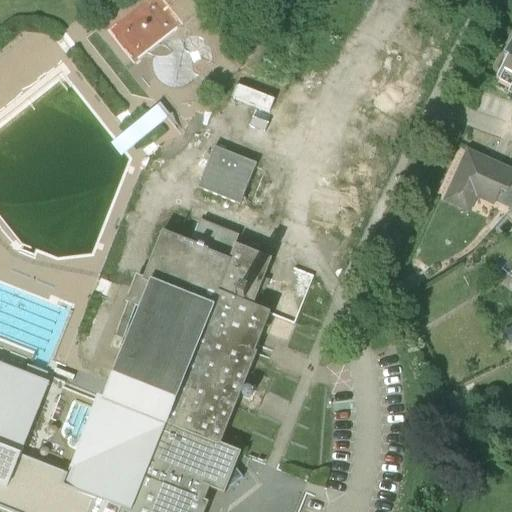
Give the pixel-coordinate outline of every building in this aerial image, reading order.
[(511,43),(504,58),(508,60),(496,81),(511,89),(507,96),(511,98),(511,43)] [(197,190),(240,207),(257,166),(214,149),(197,190)] [(447,202),(468,211),(475,196),(497,206),(498,206),(505,185),(510,187),(511,184),(511,174),(489,164),(490,163),(469,153),(447,202)] [(498,206),(511,213),(511,212),(511,184),(510,187),(505,185),(498,206)] [(207,253),(229,262),(235,246),(239,238),(202,223),(194,241),(209,247),(208,252),(207,253)] [(253,308),(260,290),(264,280),(272,261),(235,246),(229,262),(207,253),(208,252),(163,234),(152,263),(147,275),(145,281),(137,278),(127,304),(128,304),(136,308),(141,310),(123,354),(110,386),(111,386),(110,387),(104,402),(104,403),(148,421),(143,432),(135,429),(130,441),(138,445),(133,456),(122,451),(115,469),(121,471),(191,499),(186,511),(205,511),(208,505),(204,503),(210,490),(224,496),(228,488),(229,490),(243,480),(235,470),(241,455),(220,446),(256,355),(254,354),(269,316),(270,315),(253,308)] [(143,273),(147,275),(152,263),(134,256),(129,268),(143,274),(143,273)] [(270,316),(293,322),(297,308),(285,305),(286,301),(274,298),(270,316)] [(0,488),(7,491),(21,458),(49,386),(43,384),(25,377),(0,367),(0,488)] [(25,377),(43,384),(46,376),(28,369),(25,377)] [(68,476),(64,487),(96,500),(91,511),(104,511),(121,471),(115,469),(122,451),(133,456),(138,445),(130,441),(135,429),(143,432),(148,421),(104,403),(104,402),(98,400),(68,476)] [(68,476),(21,458),(7,491),(0,488),(0,510),(5,511),(91,511),(96,500),(64,487),(68,476)] [(121,471),(104,511),(186,511),(191,499),(121,471)]
